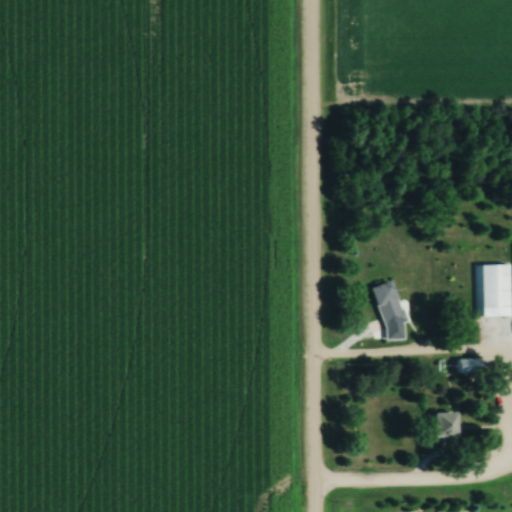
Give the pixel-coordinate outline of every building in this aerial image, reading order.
[(506,317),(506,265),(473,265),(473,317),(506,317)] [(403,322),(387,281),(367,289),(383,330),(403,322)] [(454,360),(454,374),(477,374),(477,360),(454,360)] [(430,439),(455,439),(455,414),(430,414),(430,439)] [(495,434),(479,434),(479,449),(495,449),(495,434)]
